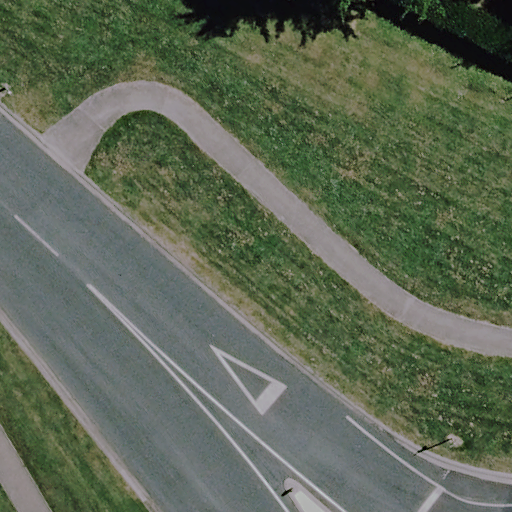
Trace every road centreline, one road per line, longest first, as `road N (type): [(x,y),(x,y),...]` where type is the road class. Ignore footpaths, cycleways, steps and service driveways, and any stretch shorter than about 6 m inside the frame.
road 1 (tertiary): [(182,373),(315,444),(401,511)]
road 2 (tertiary): [(0,198),(182,373)]
road 3 (tertiary): [(245,511),(182,373)]
